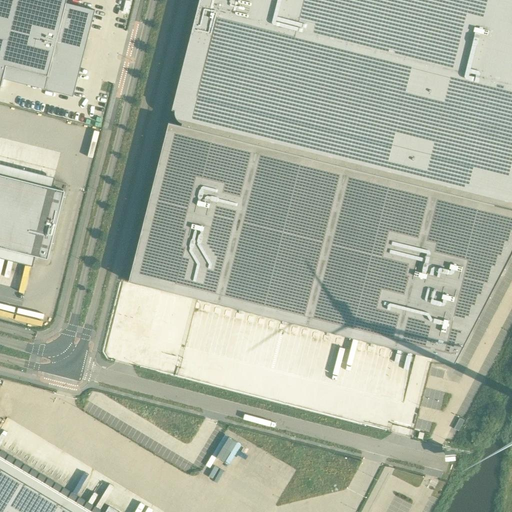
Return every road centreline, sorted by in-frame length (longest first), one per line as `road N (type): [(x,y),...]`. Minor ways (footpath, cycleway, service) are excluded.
road 1 (unclassified): [(443,462),(71,364)]
road 2 (tertiary): [(71,364),(84,341),(170,0)]
road 3 (tertiary): [(153,0),(69,336),(58,347)]
